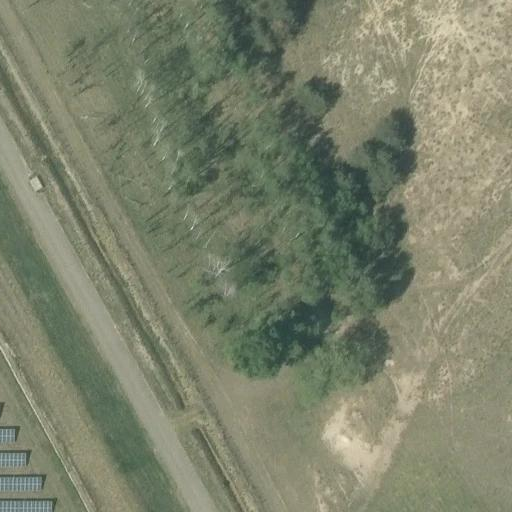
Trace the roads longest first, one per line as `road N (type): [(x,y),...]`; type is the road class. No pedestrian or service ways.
road 1 (track): [(0,148),(202,511)]
road 2 (track): [(408,398),(459,302),(511,232)]
